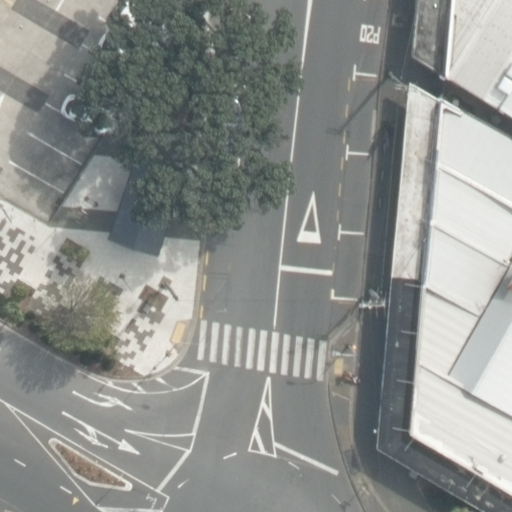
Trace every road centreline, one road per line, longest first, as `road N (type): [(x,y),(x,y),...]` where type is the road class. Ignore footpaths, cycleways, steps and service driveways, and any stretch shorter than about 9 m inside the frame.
road 1 (tertiary): [(259,476),(306,67)]
road 2 (secondary): [(133,511),(0,428)]
